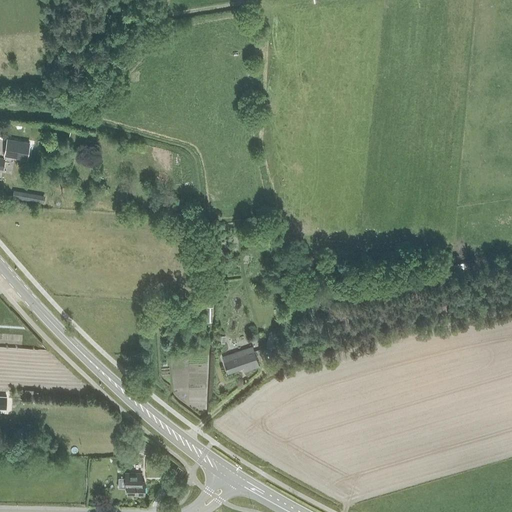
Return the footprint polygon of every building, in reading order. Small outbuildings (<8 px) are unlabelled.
[(29,143),(7,139),(4,156),(27,160),(29,143)] [(14,190),(13,197),(44,203),(45,196),(14,190)] [(204,322),(213,322),(213,307),(204,307),(204,322)] [(270,332),(265,348),(274,351),(279,335),(270,332)] [(244,371),(259,366),(252,347),(223,357),(228,373),(243,367),(244,371)] [(150,457),(155,447),(145,441),(139,451),(150,457)] [(119,478),(119,487),(127,487),(127,495),(144,495),(144,482),(141,482),(141,473),(125,472),(125,478),(119,478)]
